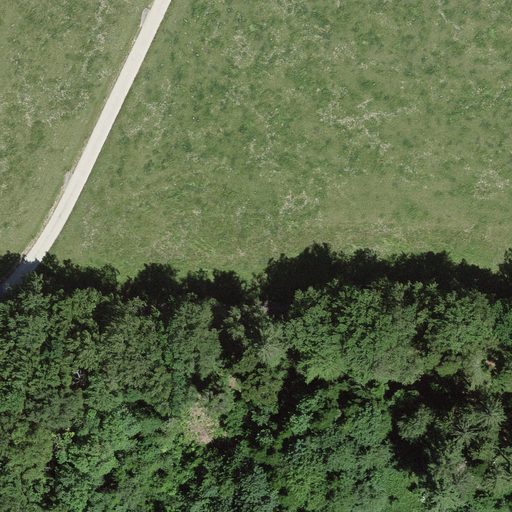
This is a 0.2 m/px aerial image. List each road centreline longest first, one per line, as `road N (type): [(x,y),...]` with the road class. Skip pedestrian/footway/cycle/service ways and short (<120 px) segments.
road 1 (unclassified): [(0,312),(60,296),(511,295)]
road 2 (unclassified): [(161,0),(42,262),(0,301)]
